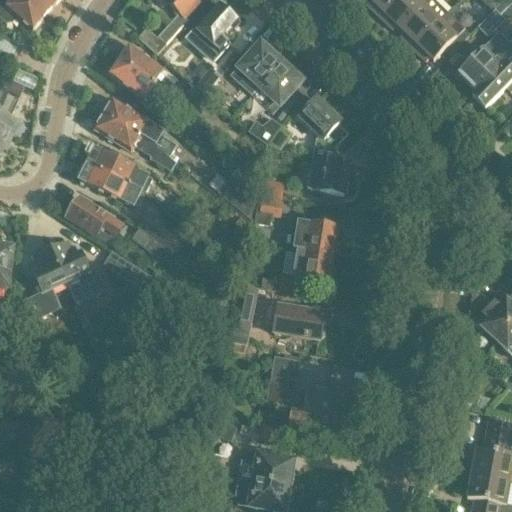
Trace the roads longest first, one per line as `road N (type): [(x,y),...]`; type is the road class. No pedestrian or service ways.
road 1 (residential): [(389,511),(436,227),(472,180)]
road 2 (residential): [(472,180),(288,0)]
road 3 (residential): [(0,194),(29,191),(44,175),(68,69),(112,0)]
